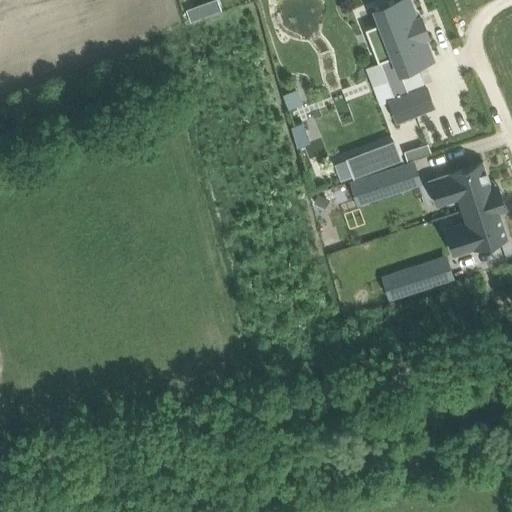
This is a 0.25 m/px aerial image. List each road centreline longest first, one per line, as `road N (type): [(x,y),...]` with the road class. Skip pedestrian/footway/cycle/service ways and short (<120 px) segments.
road 1 (unclassified): [(0,478),(511,346)]
road 2 (residential): [(509,0),(473,28),(511,140)]
